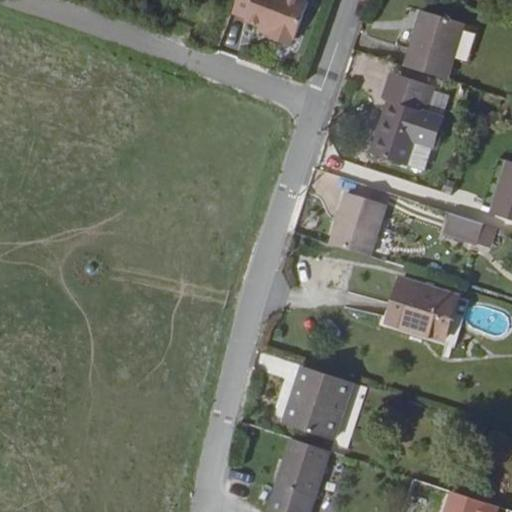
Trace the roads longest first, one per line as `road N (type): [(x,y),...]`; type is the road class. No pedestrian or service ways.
road 1 (unclassified): [(207,496),(246,325),(313,107)]
road 2 (residential): [(10,0),(313,107)]
